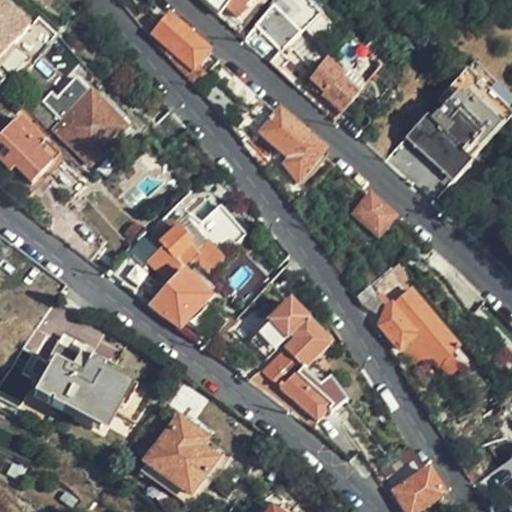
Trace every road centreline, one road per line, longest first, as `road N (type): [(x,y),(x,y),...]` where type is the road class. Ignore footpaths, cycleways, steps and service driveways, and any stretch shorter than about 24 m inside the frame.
road 1 (tertiary): [(469,511),(254,183),(88,0)]
road 2 (tertiary): [(0,214),(379,511)]
road 3 (tertiary): [(174,0),(511,303)]
